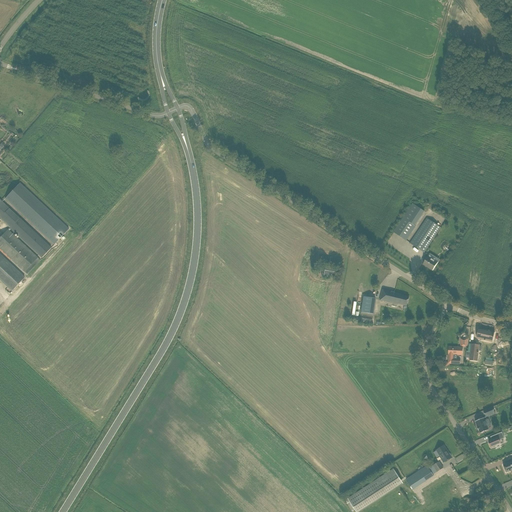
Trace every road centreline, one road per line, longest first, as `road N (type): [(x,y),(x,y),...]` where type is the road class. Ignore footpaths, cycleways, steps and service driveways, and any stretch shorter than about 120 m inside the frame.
road 1 (secondary): [(185,144),(197,223),(181,308),(62,511)]
road 2 (unclassified): [(448,304),(209,147),(190,107),(177,108)]
road 3 (unclassified): [(511,511),(424,366),(428,337),(448,304)]
road 4 (unclassified): [(168,113),(146,114),(0,63)]
